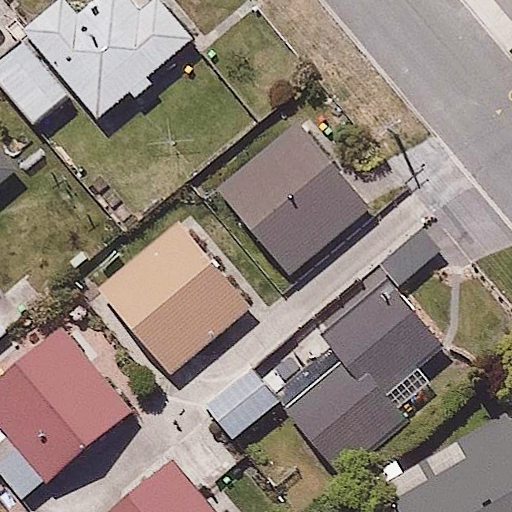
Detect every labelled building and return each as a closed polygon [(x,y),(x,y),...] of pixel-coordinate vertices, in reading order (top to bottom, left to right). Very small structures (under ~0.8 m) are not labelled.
[(76,85),(103,117),(209,29),(184,0),(149,0),(149,1),(148,0),(91,0),(86,4),(82,0),(58,0),(0,48),(0,73),(36,118),(76,85)] [(385,195),(311,107),(223,180),(297,268),(385,195)] [(0,188),(29,162),(0,130),(0,188)] [(265,300),(190,211),(106,282),(182,371),(265,300)] [(294,412),(348,476),(422,414),(413,403),(443,377),(426,356),(454,333),(398,265),(326,325),(356,361),(294,412)] [(0,271),(0,337),(10,329),(0,315),(0,283),(6,279),(0,271)] [(22,494),(139,405),(70,314),(0,367),(0,466),(1,466),(22,494)] [(287,400),(261,365),(211,402),(236,437),(287,400)] [(511,511),(511,403),(385,481),(398,502),(381,511),(511,511)] [(238,511),(184,450),(113,511),(238,511)] [(25,511),(6,490),(0,495),(0,511),(25,511)]
